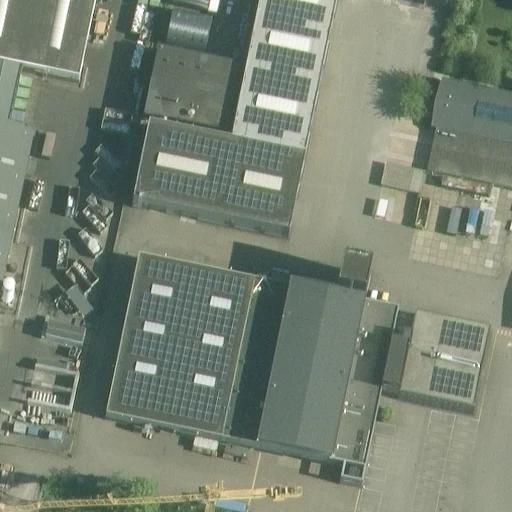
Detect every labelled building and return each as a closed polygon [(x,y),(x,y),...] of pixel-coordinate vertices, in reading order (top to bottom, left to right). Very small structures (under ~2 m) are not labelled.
[(0,0),(0,67),(21,72),(78,84),(95,0),(0,0)] [(303,166),(336,0),(258,0),(228,150),(303,166)] [(222,137),(236,69),(155,52),(141,120),(222,137)] [(0,67),(0,134),(32,141),(32,137),(9,132),(21,72),(0,67)] [(511,99),(441,85),(432,133),(436,133),(427,175),(511,192),(511,219),(511,220),(511,219),(511,99)] [(144,132),(127,209),(287,243),(303,166),(228,150),(144,132)] [(0,134),(0,291),(32,141),(0,134)] [(415,173),(386,166),(381,189),(410,196),(415,173)] [(360,490),(380,397),(380,395),(397,398),(396,400),(396,401),(472,417),(489,335),(413,319),(413,320),(396,317),(397,315),(362,307),(368,277),(340,271),(334,303),(255,286),(137,262),(105,420),(222,444),(330,468),(342,470),(339,485),(338,486),(360,490)]
